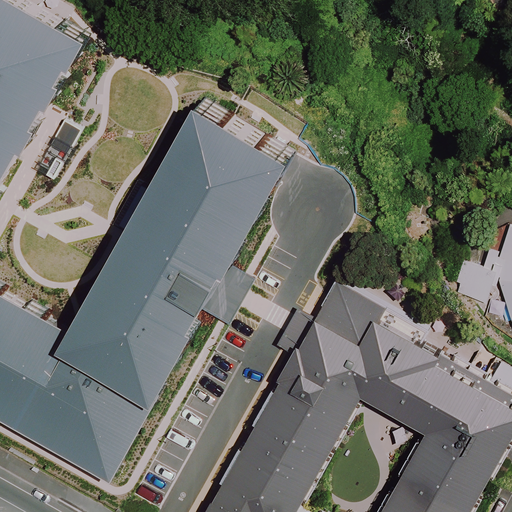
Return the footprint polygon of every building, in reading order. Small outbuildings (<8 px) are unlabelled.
[(171,196),(170,183),(139,164),(134,173),(118,164),(127,148),(143,157),(147,150),(179,169),(188,155),(191,157),(225,100),(146,54),(96,140),(73,32),(17,0),(0,0),(0,279),(14,288),(30,297),(33,299),(25,312),(46,325),(39,338),(74,358),(84,342),(160,387),(163,382),(183,394),(209,351),(186,338),(222,278),(236,272),(242,284),(322,249),(293,182),(265,194),(271,210),(219,233),(214,219),(171,196)] [(425,216),(404,222),(407,238),(429,232),(425,216)] [(511,223),(504,250),(491,246),(486,264),(466,258),(456,292),(491,302),(496,285),(504,285),(511,313),(511,223)] [(279,407),(288,412),(360,286),(315,260),(227,415),(249,427),(252,421),(267,429),(279,407)] [(452,388),(455,431),(411,511),(349,511),(311,483),(300,498),(317,511),(451,511),(499,424),(473,410),(473,401),(467,381),(455,358),(444,340),(428,323),(409,313),(398,328),(415,341),(433,354),(452,388)] [(60,361),(0,326),(0,388),(33,408),(60,361)] [(171,460),(119,372),(85,392),(137,480),(171,460)]
